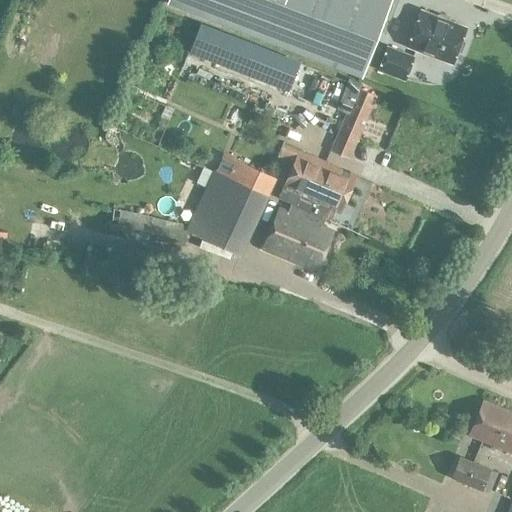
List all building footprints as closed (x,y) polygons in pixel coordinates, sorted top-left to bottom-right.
[(240,0),(167,0),(166,3),(230,28),(240,0)] [(389,0),(242,0),(231,29),(360,78),(389,0)] [(423,8),(408,45),(456,62),(469,25),(423,8)] [(202,25),(192,52),(250,74),(260,47),(202,25)] [(378,70),(405,80),(414,56),(387,46),(378,70)] [(260,47),(250,74),(287,88),(297,62),(260,47)] [(350,80),(349,83),(342,101),(339,109),(347,112),(332,150),(351,157),(375,96),(358,89),(360,84),(350,80)] [(324,165),(311,159),(282,147),(278,157),(292,163),(278,197),(293,203),(292,204),(305,210),(324,165)] [(224,154),(216,172),(267,195),(275,177),(224,154)] [(354,177),(324,165),(305,210),(324,218),(328,210),(339,214),(354,177)] [(216,172),(213,171),(186,230),(240,255),(267,195),(216,172)] [(386,189),(390,177),(377,171),(372,184),(386,189)] [(305,210),(292,204),(289,213),(280,209),(263,249),(315,270),(332,230),(321,226),(324,218),(305,210)] [(110,223),(108,229),(183,246),(187,224),(131,212),(120,210),(117,224),(110,223)] [(511,412),(484,401),(470,435),(511,452),(511,412)] [(402,423),(414,416),(408,405),(396,412),(402,423)] [(460,457),(451,477),(488,492),(496,472),(460,457)] [(443,511),(445,504),(432,500),(428,511),(443,511)]
